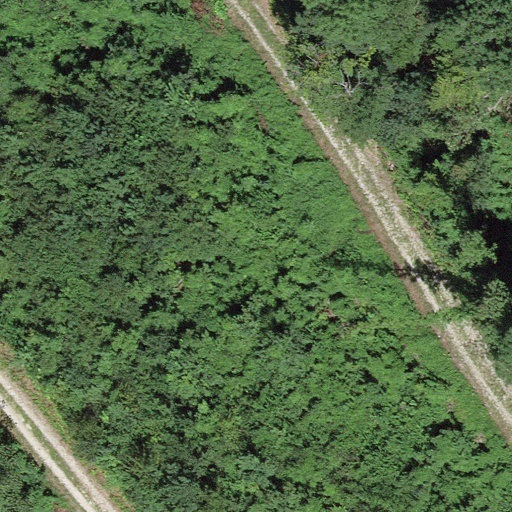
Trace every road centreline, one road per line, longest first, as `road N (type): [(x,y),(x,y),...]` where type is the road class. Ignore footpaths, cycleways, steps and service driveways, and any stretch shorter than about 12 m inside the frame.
road 1 (track): [(511,410),(466,361),(292,54),(246,0)]
road 2 (track): [(0,395),(105,511)]
